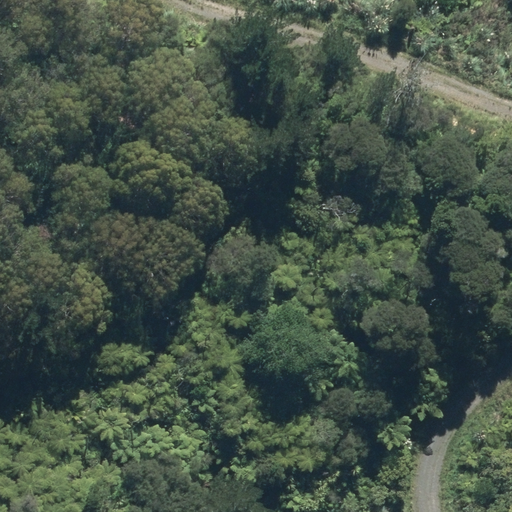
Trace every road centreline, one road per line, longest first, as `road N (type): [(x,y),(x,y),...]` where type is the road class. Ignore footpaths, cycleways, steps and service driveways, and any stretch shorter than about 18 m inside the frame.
road 1 (track): [(197,0),(511,107)]
road 2 (track): [(511,373),(469,437),(463,488),(470,511)]
